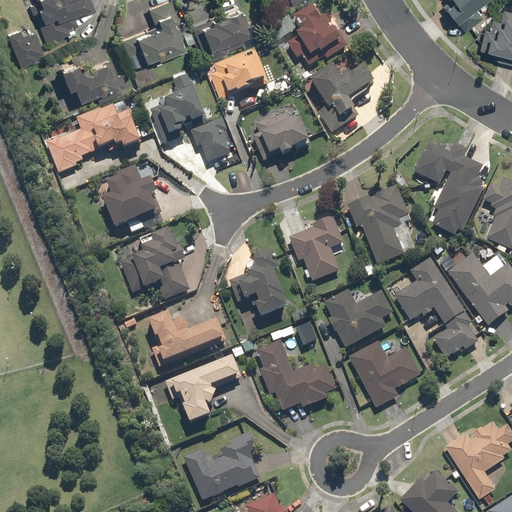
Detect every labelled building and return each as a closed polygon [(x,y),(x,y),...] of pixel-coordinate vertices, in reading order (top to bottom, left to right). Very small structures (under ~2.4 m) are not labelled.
[(36,0),(37,1),(29,4),(43,42),(70,33),(68,27),(78,23),(74,12),(93,5),(90,0),(36,0)] [(191,47),(171,0),(167,0),(149,8),(155,25),(120,39),(127,56),(134,53),(140,67),(191,47)] [(449,0),(444,4),(465,32),(486,16),(483,12),(488,7),(484,2),(487,0),(449,0)] [(240,4),(191,24),(201,50),(208,47),(213,58),(236,49),(232,40),(252,32),(240,4)] [(311,69),(347,45),(320,5),(298,20),(306,32),(288,44),(299,60),(303,58),(311,69)] [(511,10),(504,9),(502,19),(494,18),(491,28),(486,27),(481,49),(499,53),(498,59),(511,62),(511,10)] [(32,25),(7,35),(19,66),(45,56),(32,25)] [(219,73),(211,76),(222,102),(272,82),(258,47),(215,65),(219,73)] [(74,103),(127,84),(122,71),(117,73),(111,57),(81,67),(78,59),(61,66),(74,103)] [(319,113),(333,134),(362,116),(352,101),(380,83),(369,66),(355,75),(353,72),(344,77),(337,66),(314,81),(330,106),(319,113)] [(151,112),(166,147),(190,137),(186,128),(210,119),(192,75),(175,82),(179,94),(167,98),(169,104),(151,112)] [(82,130),(48,143),(61,174),(79,167),(78,164),(86,161),(84,157),(117,144),(119,147),(125,144),(128,151),(145,144),(131,111),(121,115),(116,103),(78,118),(82,130)] [(290,111),(257,125),(261,134),(255,137),(267,164),(314,143),(302,118),(294,121),(290,111)] [(225,119),(193,131),(199,148),(203,147),(210,164),(235,154),(226,133),(230,132),(225,119)] [(459,230),(465,233),(486,188),(480,175),(485,166),(466,157),(469,150),(455,144),(451,152),(429,142),(415,174),(441,186),(447,172),(452,174),(428,224),(456,237),(459,230)] [(106,199),(119,229),(162,212),(155,197),(162,194),(156,180),(146,184),(139,167),(117,176),(119,180),(110,183),(115,196),(106,199)] [(501,209),(487,239),(511,250),(511,180),(506,178),(501,189),(492,185),(484,202),(501,209)] [(399,185),(349,206),(358,229),(362,227),(378,266),(406,254),(396,229),(404,225),(401,219),(411,215),(399,185)] [(346,243),(335,216),(313,225),(313,228),(290,237),(300,262),(304,260),(313,282),(342,271),(332,248),(346,243)] [(179,247),(172,229),(141,241),(145,252),(121,262),(135,295),(160,285),(167,301),(193,291),(182,262),(190,259),(184,245),(179,247)] [(263,316),(291,306),(277,269),(282,267),(275,248),(254,256),(259,268),(250,271),(251,273),(230,281),(239,303),(255,297),(263,316)] [(474,253),(448,273),(490,329),(511,312),(511,267),(501,254),(484,267),(474,253)] [(475,324),(432,258),(412,271),(418,281),(395,296),(413,322),(434,308),(449,330),(435,339),(449,361),(479,342),(469,328),(475,324)] [(350,289),(324,303),(347,348),(388,327),(384,319),(397,313),(385,291),(358,305),(350,289)] [(291,314),(295,323),(310,316),(306,307),(291,314)] [(153,349),(161,369),(230,341),(221,317),(192,329),(194,323),(180,319),(179,324),(173,311),(150,320),(161,346),(153,349)] [(275,343),(282,340),(296,335),(293,327),(272,334),(275,343)] [(255,351),(257,351),(253,340),(243,343),(247,354),(255,351)] [(283,340),(258,350),(265,369),(261,370),(272,397),(277,395),(283,412),(302,405),(304,409),(330,399),(328,395),(338,391),(329,366),(316,370),(314,365),(296,372),(283,340)] [(380,340),(349,357),(377,409),(400,397),(396,389),(423,375),(409,348),(389,358),(380,340)] [(234,355),(166,382),(174,401),(181,398),(191,424),(214,414),(210,405),(214,407),(221,388),(215,386),(243,375),(234,355)] [(468,434),(446,447),(480,501),(498,490),(487,473),(507,460),(505,457),(511,452),(511,447),(511,445),(511,444),(511,429),(510,426),(501,432),(495,422),(470,437),(468,434)] [(185,459),(205,502),(262,477),(251,454),(258,451),(250,433),(231,441),(233,445),(222,450),(225,457),(210,463),(204,450),(185,459)] [(422,478),(401,500),(413,511),(458,511),(450,503),(460,492),(438,470),(426,482),(422,478)] [(276,495),(244,510),(244,511),(291,511),(289,507),(283,509),(276,495)] [(511,511),(511,496),(489,511),(511,511)]
